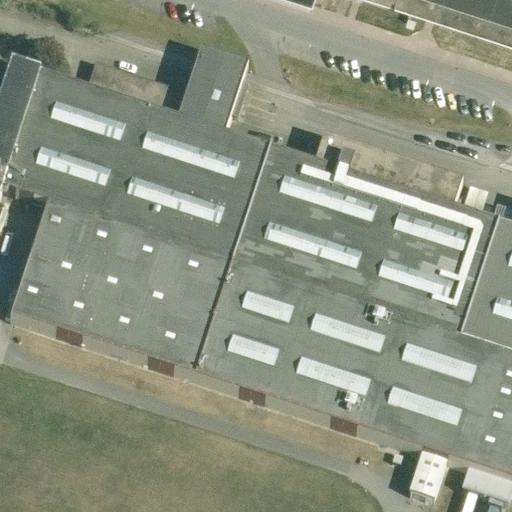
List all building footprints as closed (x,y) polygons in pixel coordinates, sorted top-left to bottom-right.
[(511,16),(461,0),(379,0),(511,43),(511,16)] [(511,0),(461,0),(511,16),(511,0)] [(511,234),(454,215),(463,188),(325,143),(316,170),(226,141),(249,72),(201,56),(188,98),(152,87),(143,114),(88,95),(40,80),(2,197),(48,212),(11,326),(423,461),(410,500),(434,508),(447,469),(469,476),(463,495),(509,510),(511,499),(511,234)] [(152,87),(97,69),(88,95),(143,114),(152,87)] [(0,107),(0,204),(2,197),(40,80),(39,80),(27,76),(26,76),(12,71),(0,107)]
